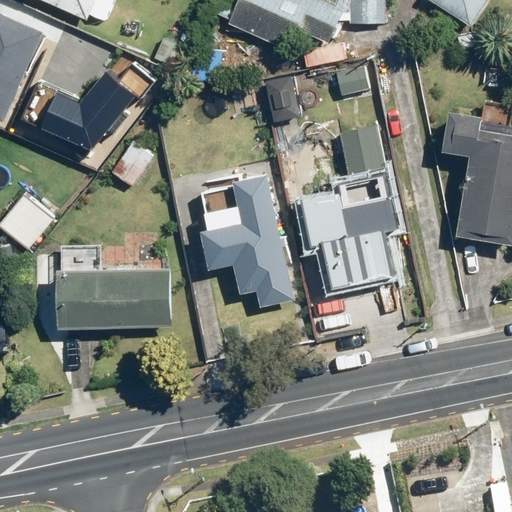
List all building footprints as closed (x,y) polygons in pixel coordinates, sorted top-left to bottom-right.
[(24,0),(30,2),(31,0),(32,0),(85,23),(94,0),(24,0)] [(338,0),(335,9),(313,0),(216,0),(210,15),(227,22),(225,27),(297,58),(307,37),(326,45),(337,22),(349,22),(348,26),(384,26),(383,0),(338,0)] [(422,0),(422,1),(468,29),(487,0),(422,0)] [(0,110),(6,113),(45,23),(0,3),(0,110)] [(340,46),(302,54),(305,69),(343,62),(340,46)] [(43,75),(27,111),(62,126),(60,130),(91,155),(158,72),(138,56),(127,70),(115,61),(88,94),(43,75)] [(362,68),(335,75),(340,98),(368,91),(362,68)] [(299,119),(289,77),(261,84),(271,126),(299,119)] [(511,242),(511,132),(484,129),(485,116),(451,111),(445,150),(473,155),(460,235),(511,242)] [(375,128),(337,135),(346,177),(384,170),(375,128)] [(145,153),(131,144),(110,175),(131,189),(154,155),(147,150),(145,153)] [(240,177),(236,178),(245,218),(204,228),(212,266),(238,261),(244,290),(261,286),(265,302),(300,294),(299,287),(301,286),(291,243),(287,243),(284,230),(290,229),(282,192),(276,194),(271,171),(268,171),(265,158),(237,164),(240,177)] [(352,186),(306,196),(316,242),(327,240),(337,284),(398,271),(388,227),(402,224),(394,189),(355,198),(352,186)] [(16,239),(0,243),(0,262),(21,255),(16,239)] [(165,273),(52,276),(53,333),(167,330),(165,273)]
